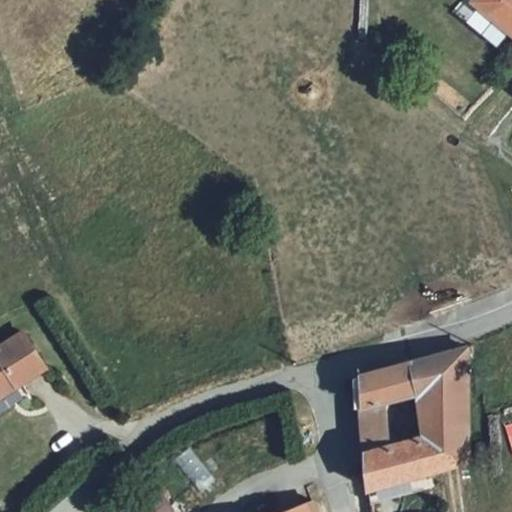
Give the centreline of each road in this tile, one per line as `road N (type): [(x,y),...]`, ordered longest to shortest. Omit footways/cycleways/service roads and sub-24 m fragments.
road 1 (unclassified): [(322,370),(180,408),(58,511)]
road 2 (unclassified): [(511,310),(322,370)]
road 3 (unclassified): [(348,511),(322,370)]
